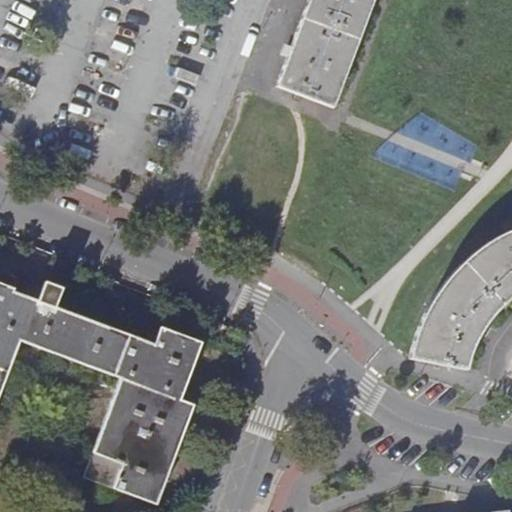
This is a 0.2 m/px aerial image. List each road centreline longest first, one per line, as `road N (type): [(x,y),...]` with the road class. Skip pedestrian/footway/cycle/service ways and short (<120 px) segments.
road 1 (unclassified): [(0,200),(255,306),(304,350)]
road 2 (unclassified): [(304,350),(423,425),(511,443)]
road 3 (unclassified): [(230,511),(304,350)]
